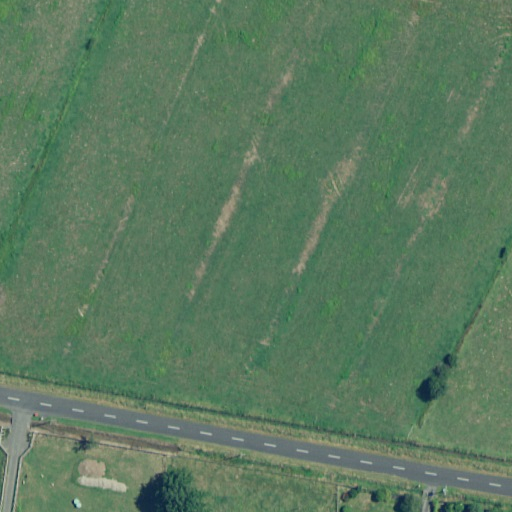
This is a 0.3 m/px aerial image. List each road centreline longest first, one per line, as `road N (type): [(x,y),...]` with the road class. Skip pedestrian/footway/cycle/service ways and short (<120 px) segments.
road 1 (unclassified): [(511,479),(0,389)]
road 2 (unknown): [(22,393),(4,511)]
